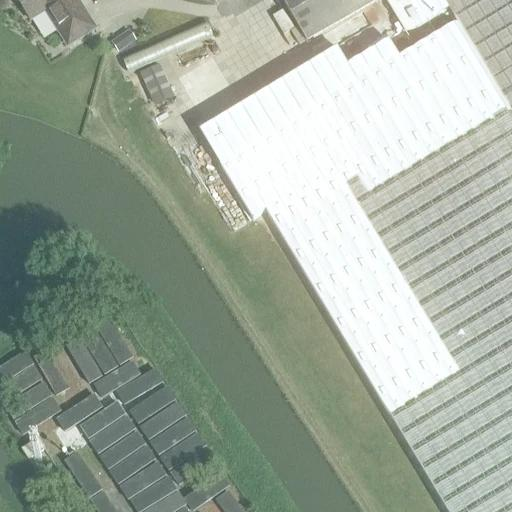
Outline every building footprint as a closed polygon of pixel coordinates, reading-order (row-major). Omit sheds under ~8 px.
[(17,0),(32,23),(37,30),(52,20),(70,49),(98,32),(86,14),(82,16),(71,0),(17,0)] [(400,61),(219,169),(250,223),(265,214),(444,511),(511,511),(511,0),(400,0),(418,30),(451,10),(460,24),(400,61)] [(282,0),(310,45),(316,55),(329,53),(360,34),(366,43),(405,35),(418,30),(400,0),(282,0)] [(294,33),(282,13),(271,20),(283,40),(294,33)] [(130,33),(111,44),(117,55),(136,44),(130,33)] [(339,52),(199,136),(219,169),(400,61),(390,43),(349,68),(339,52)] [(172,100),(159,68),(140,77),(153,108),(172,100)] [(18,282),(8,294),(9,295),(28,310),(38,298),(18,282)] [(69,458),(95,442),(79,415),(52,432),(69,458)] [(39,441),(22,452),(29,462),(45,451),(39,441)]
